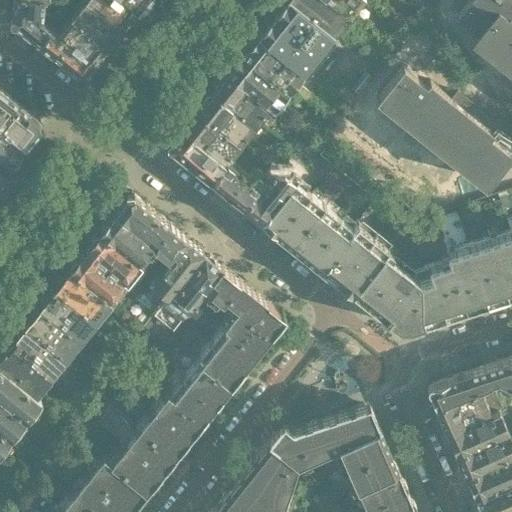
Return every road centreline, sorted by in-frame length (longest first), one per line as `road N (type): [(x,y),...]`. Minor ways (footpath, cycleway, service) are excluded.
road 1 (residential): [(174,511),(328,317),(315,296),(102,122)]
road 2 (residential): [(511,323),(394,362),(400,396),(450,511)]
road 3 (residential): [(0,251),(102,122)]
road 4 (residential): [(102,122),(202,0)]
road 5 (residential): [(0,41),(102,122)]
